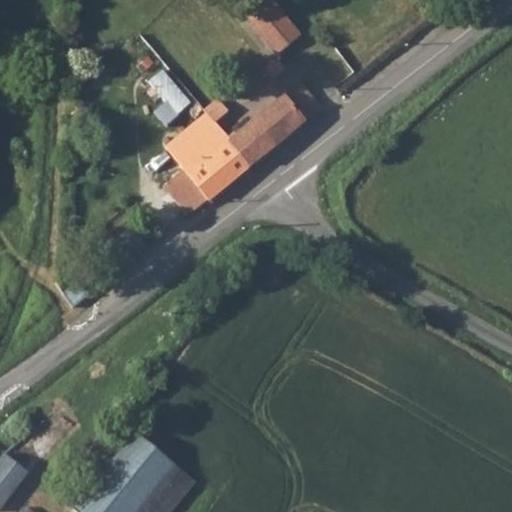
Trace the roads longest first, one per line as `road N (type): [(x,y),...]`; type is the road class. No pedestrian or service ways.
road 1 (track): [(0,352),(27,282),(52,157),(55,92),(44,43),(0,20)]
road 2 (tertiary): [(273,180),(0,393)]
road 3 (tertiary): [(509,0),(273,180)]
road 4 (unclassified): [(273,180),(370,274),(511,352)]
